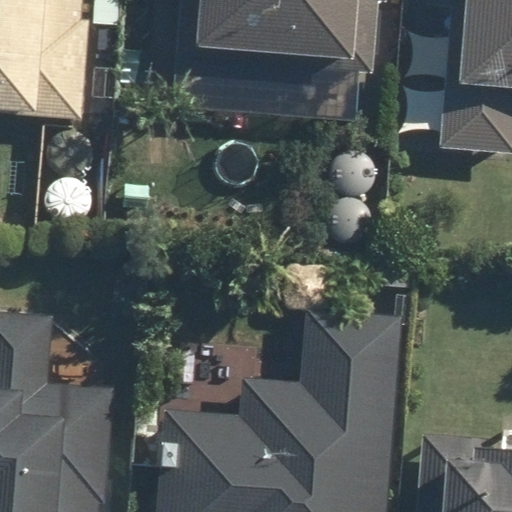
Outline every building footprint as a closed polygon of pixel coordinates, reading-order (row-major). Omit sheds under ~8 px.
[(0,0),(0,145),(34,149),(36,135),(78,139),(85,40),(80,40),(83,0),(0,0)] [(192,81),(350,94),(350,89),(369,90),(376,19),(383,21),(384,0),(144,0),(144,4),(180,14),(175,76),(193,76),(192,81)] [(439,166),(511,171),(511,0),(436,0),(435,24),(449,24),(439,166)] [(98,509),(104,396),(41,393),(45,322),(0,320),(0,511),(91,511),(92,508),(98,509)] [(392,511),(406,328),(309,321),(304,394),(248,390),(246,427),(168,422),(161,511),(392,511)] [(511,511),(511,466),(487,465),(488,452),(421,447),(416,511),(511,511)]
